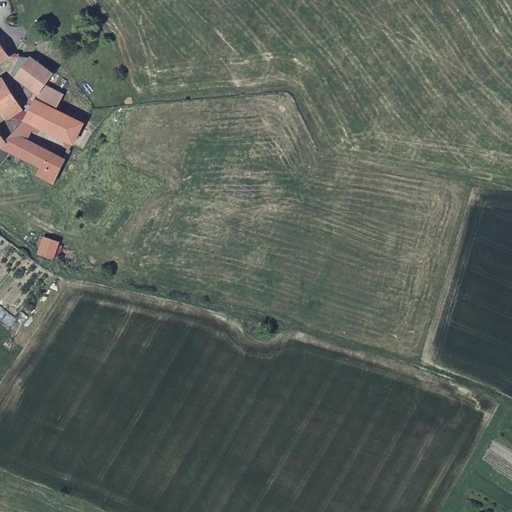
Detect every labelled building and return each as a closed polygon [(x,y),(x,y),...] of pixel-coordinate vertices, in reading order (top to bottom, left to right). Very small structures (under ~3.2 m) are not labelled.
[(0,64),(11,59),(0,42),(0,64)] [(12,75),(17,80),(31,59),(22,58),(12,75)] [(39,95),(36,102),(57,112),(64,96),(47,86),(53,74),(31,59),(17,80),(39,95)] [(0,102),(9,117),(16,120),(25,122),(29,116),(22,109),(3,80),(0,81),(0,102)] [(27,107),(32,109),(36,103),(31,100),(27,107)] [(0,122),(9,117),(0,102),(0,122)] [(70,151),(84,124),(57,112),(36,102),(36,103),(32,109),(29,116),(25,122),(44,130),(68,142),(65,148),(70,151)] [(13,123),(19,129),(25,122),(16,120),(13,123)] [(4,146),(13,152),(17,155),(27,141),(33,133),(39,136),(44,130),(25,122),(19,129),(15,133),(7,143),(4,146)] [(27,141),(17,155),(41,169),(38,175),(56,183),(66,159),(27,141)] [(55,260),(60,243),(46,239),(40,255),(55,260)] [(30,299),(25,305),(30,310),(35,304),(30,299)]
